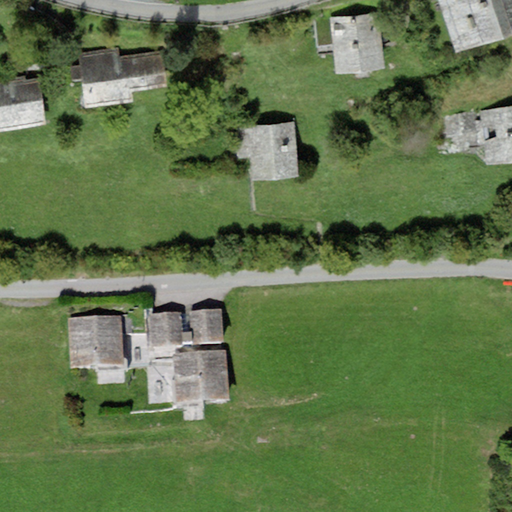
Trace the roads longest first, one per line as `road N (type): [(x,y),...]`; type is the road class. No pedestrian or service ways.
road 1 (residential): [(511,273),(0,288)]
road 2 (residential): [(83,0),(182,14),(293,0)]
